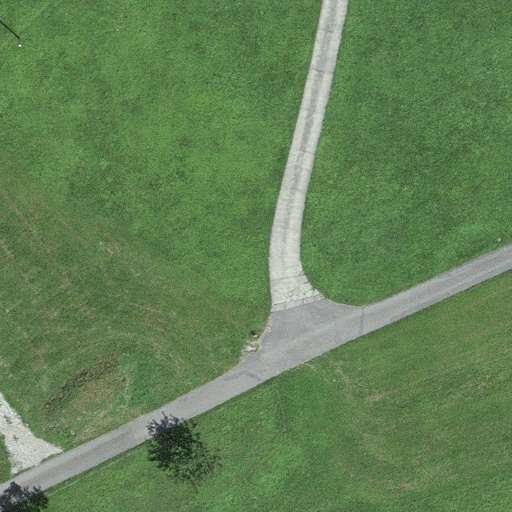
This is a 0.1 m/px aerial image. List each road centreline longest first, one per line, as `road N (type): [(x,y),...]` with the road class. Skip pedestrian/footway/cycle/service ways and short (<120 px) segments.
road 1 (track): [(511,255),(294,351),(0,502)]
road 2 (track): [(294,351),(283,253),(335,0)]
